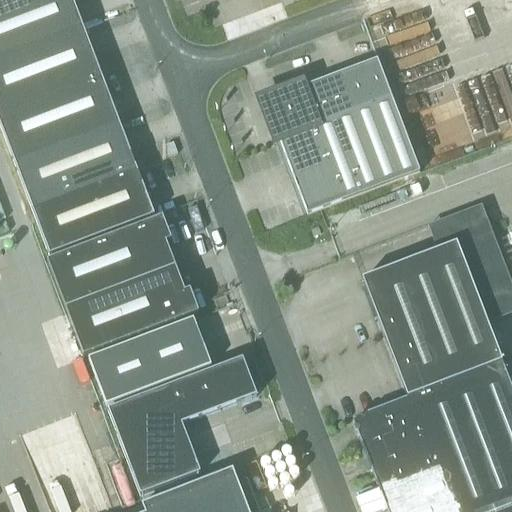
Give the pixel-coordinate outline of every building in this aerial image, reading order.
[(0,0),(0,63),(84,32),(71,0),(0,0)] [(0,126),(14,165),(119,125),(84,32),(0,63),(0,126)] [(308,217),(420,174),(378,62),(273,102),(268,112),(308,217)] [(32,212),(137,172),(119,125),(14,165),(32,212)] [(137,172),(32,212),(50,258),(155,219),(137,172)] [(356,421),(354,425),(356,430),(360,432),(358,436),(386,511),(511,511),(511,390),(488,327),(511,316),(511,283),(481,208),(429,230),(439,254),(362,283),(408,401),(366,417),(364,422),(360,420),(356,421)] [(163,220),(48,264),(66,311),(176,270),(166,245),(171,243),(163,220)] [(176,270),(66,311),(85,359),(199,316),(190,293),(185,294),(176,270)] [(107,409),(170,385),(211,369),(194,322),(89,362),(107,409)] [(141,498),(201,476),(182,427),(257,399),(243,362),(108,413),(141,498)] [(143,511),(248,511),(233,473),(142,507),(143,511)]
